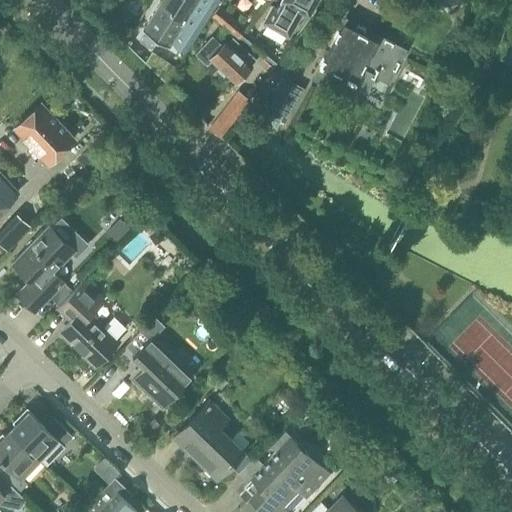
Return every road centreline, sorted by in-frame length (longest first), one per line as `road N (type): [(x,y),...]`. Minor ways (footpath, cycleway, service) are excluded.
road 1 (secondary): [(511,480),(43,0)]
road 2 (residential): [(39,364),(190,511)]
